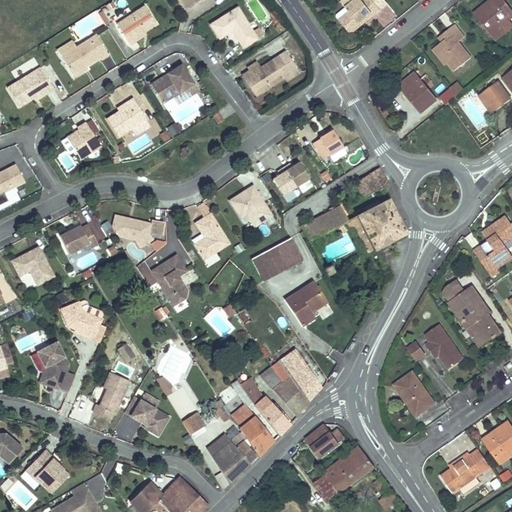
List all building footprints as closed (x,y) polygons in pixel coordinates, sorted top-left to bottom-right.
[(349,11),(339,19),(351,34),(362,25),(360,22),(372,12),(374,15),(375,16),(382,11),(381,10),(372,0),(355,0),(347,7),(346,7),(349,11)] [(385,0),(372,0),(381,10),(389,4),(385,0)] [(511,17),(511,8),(505,0),(491,0),(490,2),(475,14),(494,37),(507,26),(505,24),(511,19),(511,17)] [(116,23),(129,43),(136,38),(135,36),(144,30),(156,22),(143,4),(116,23)] [(257,37),(237,5),(210,23),(219,37),(232,29),(243,46),(257,37)] [(360,22),(362,25),(374,15),(372,12),(360,22)] [(511,30),(511,20),(511,19),(505,24),(507,26),(494,37),(498,42),(511,30)] [(459,41),(465,36),(455,24),(438,37),(442,42),(432,50),(445,65),(448,63),(454,71),(471,57),(459,41)] [(145,33),(144,30),(135,36),(136,38),(145,33)] [(95,34),(60,56),(71,73),(85,65),(99,56),(100,58),(108,53),(95,34)] [(249,69),(241,74),(255,95),(284,77),(282,75),(296,67),(286,50),(260,66),(251,73),(249,69)] [(249,69),(251,73),(260,66),(258,63),(249,69)] [(71,73),(73,76),(86,68),(85,65),(71,73)] [(153,87),(163,102),(193,83),(181,65),(167,74),(169,77),(163,80),(153,87)] [(40,67),(7,87),(19,106),(33,97),(44,90),(46,93),(53,89),(40,67)] [(282,75),(284,77),(286,80),(300,72),(296,67),(282,75)] [(437,101),(416,74),(400,86),(422,113),(437,101)] [(500,82),(480,97),(492,113),(511,98),(500,82)] [(451,89),(457,97),(465,91),(459,83),(451,89)] [(33,97),(35,101),(46,93),(44,90),(33,97)] [(118,111),(106,119),(117,137),(146,119),(133,98),(125,102),(127,105),(118,111)] [(195,110),(204,108),(201,99),(172,107),(176,123),(185,121),(186,124),(198,121),(195,110)] [(127,105),(125,102),(116,108),(118,111),(127,105)] [(218,111),(213,114),(218,122),(223,118),(218,111)] [(100,145),(85,122),(77,127),(81,133),(76,136),(73,132),(67,137),(80,158),(100,145)] [(171,137),(182,132),(178,124),(167,129),(171,137)] [(81,133),(77,127),(72,131),(73,132),(76,136),(81,133)] [(343,148),(334,132),(315,143),(324,159),(343,148)] [(67,172),(76,167),(67,150),(58,155),(67,172)] [(284,168),(278,172),(280,175),(274,180),(284,196),(297,188),(310,179),(300,162),(293,167),(291,164),(284,168)] [(0,203),(8,200),(3,192),(24,181),(15,164),(0,171),(0,203)] [(369,175),(377,187),(382,190),(391,184),(380,168),(369,175)] [(363,179),(370,191),(377,187),(369,175),(363,179)] [(363,196),(370,191),(363,179),(355,184),(363,196)] [(254,186),(230,201),(237,212),(243,208),(247,215),(255,227),(273,216),(265,203),(263,204),(260,200),(263,199),(254,186)] [(390,198),(357,216),(374,249),(375,251),(409,234),(390,198)] [(309,240),(339,225),(347,221),(340,207),(335,209),(334,207),(329,209),(330,211),(302,226),(309,240)] [(212,214),(196,223),(205,237),(207,240),(204,242),(203,239),(195,244),(205,259),(230,243),(212,214)] [(151,223),(116,215),(113,225),(120,236),(137,239),(142,246),(152,239),(149,233),(151,223)] [(357,216),(347,221),(339,225),(343,232),(354,226),(368,252),(374,249),(357,216)] [(484,248),(494,264),(495,265),(511,254),(504,243),(511,238),(511,223),(507,216),(488,229),(493,238),(489,241),(482,246),(484,248)] [(165,222),(152,220),(150,232),(163,234),(165,222)] [(71,231),(60,235),(69,254),(90,244),(91,247),(98,244),(90,225),(82,229),(81,226),(75,229),(76,231),(72,233),(71,231)] [(488,229),(483,232),(489,241),(493,238),(488,229)] [(468,239),(473,247),(478,244),(474,236),(468,239)] [(252,259),(264,281),(303,260),(291,238),(252,259)] [(155,240),(150,244),(156,251),(166,243),(155,240)] [(39,247),(11,261),(19,276),(30,270),(37,284),(54,276),(39,247)] [(484,248),(476,253),(487,269),(494,264),(484,248)] [(498,269),(511,259),(511,254),(495,265),(498,269)] [(158,281),(173,305),(184,298),(186,290),(180,280),(178,281),(175,278),(178,276),(186,271),(176,255),(151,270),(145,260),(137,267),(149,287),(158,281)] [(331,265),(325,269),(328,276),(335,273),(331,265)] [(451,302),(465,292),(457,281),(447,288),(444,292),(451,302)] [(317,287),(314,283),(287,301),(304,326),(315,319),(311,314),(327,303),(319,291),(317,287)] [(473,326),(485,344),(492,339),(494,339),(504,333),(490,313),(489,314),(484,307),(487,305),(473,286),(465,292),(451,302),(449,303),(468,330),(473,326)] [(370,312),(375,305),(366,299),(361,306),(370,312)] [(79,303),(61,310),(68,327),(75,330),(86,334),(85,337),(93,340),(100,343),(106,329),(99,326),(101,320),(83,312),(79,303)] [(230,304),(223,309),(229,318),(236,313),(230,304)] [(252,320),(245,308),(237,314),(245,325),(252,320)] [(225,338),(236,329),(222,314),(212,323),(225,338)] [(125,317),(119,320),(130,338),(135,335),(125,317)] [(437,351),(440,356),(449,369),(464,358),(440,324),(426,335),(430,342),(427,344),(433,353),(437,351)] [(473,326),(468,330),(480,347),(485,344),(473,326)] [(15,341),(21,353),(43,341),(38,330),(15,341)] [(74,377),(65,374),(68,365),(56,342),(37,352),(44,367),(44,378),(43,384),(67,392),(74,377)] [(417,342),(408,348),(416,360),(426,354),(417,342)] [(356,345),(353,343),(348,351),(351,353),(356,345)] [(7,344),(0,346),(0,369),(7,367),(6,364),(13,361),(7,344)] [(127,363),(135,358),(125,344),(118,350),(127,363)] [(298,418),(306,409),(311,399),(321,387),(296,350),(273,367),(282,381),(273,390),(298,418)] [(44,367),(37,352),(30,356),(41,377),(44,378),(44,367)] [(273,367),(261,376),(273,390),(282,381),(273,367)] [(413,372),(397,383),(404,392),(402,393),(418,417),(435,404),(413,372)] [(96,405),(93,413),(110,420),(113,413),(115,413),(129,381),(110,373),(103,388),(107,389),(99,406),(96,405)] [(170,395),(174,384),(158,378),(154,389),(170,395)] [(240,386),(251,402),(280,436),(291,424),(274,405),(270,407),(251,378),(244,383),(241,385),(240,386)] [(231,384),(245,405),(245,406),(247,405),(251,402),(240,386),(237,381),(231,384)] [(395,384),(402,393),(404,392),(397,383),(395,384)] [(134,397),(124,413),(142,423),(144,421),(147,423),(145,425),(144,428),(158,436),(169,418),(134,397)] [(259,456),(274,441),(247,405),(245,406),(245,405),(231,415),(232,417),(259,456)] [(225,406),(217,411),(225,422),(232,417),(231,415),(227,410),(225,406)] [(195,414),(181,423),(187,434),(188,436),(189,436),(203,427),(195,414)] [(511,426),(509,422),(491,435),(492,437),(486,442),(501,463),(509,458),(511,455),(511,426)] [(321,457),(339,443),(332,433),(325,424),(308,438),(306,440),(319,458),(321,457)] [(337,429),(332,433),(339,443),(345,439),(337,429)] [(0,456),(8,464),(22,449),(5,434),(0,434),(0,456)] [(230,485),(251,464),(249,462),(256,456),(243,441),(236,447),(226,434),(206,449),(230,485)] [(327,502),(374,467),(360,447),(313,482),(327,502)] [(464,461),(452,469),(442,477),(453,493),(483,472),(491,466),(478,449),(470,454),(469,453),(462,458),(464,461)] [(44,450),(24,471),(32,477),(33,476),(42,485),(52,494),(69,476),(59,466),(50,458),(51,457),(44,450)] [(51,457),(50,458),(59,466),(60,465),(51,457)] [(464,461),(462,458),(450,467),(452,469),(464,461)] [(501,463),(505,468),(511,463),(511,461),(509,458),(501,463)] [(511,475),(507,470),(499,477),(505,483),(511,476),(511,475)] [(33,476),(32,477),(40,486),(42,485),(33,476)] [(7,478),(0,485),(0,486),(3,491),(12,482),(7,478)] [(168,511),(202,511),(208,506),(180,478),(178,479),(162,496),(157,501),(152,506),(155,509),(160,504),(168,511)] [(377,488),(384,483),(381,479),(374,484),(377,488)] [(494,490),(501,487),(498,479),(491,483),(494,490)] [(24,509),(36,498),(19,481),(8,492),(24,509)] [(157,501),(162,496),(149,483),(130,502),(139,511),(145,511),(152,506),(157,501)] [(384,483),(377,488),(383,498),(380,500),(386,509),(398,500),(392,492),(391,493),(384,483)] [(86,490),(79,494),(84,502),(91,504),(94,503),(86,490)] [(79,494),(50,511),(98,511),(94,503),(91,504),(84,502),(79,494)]
